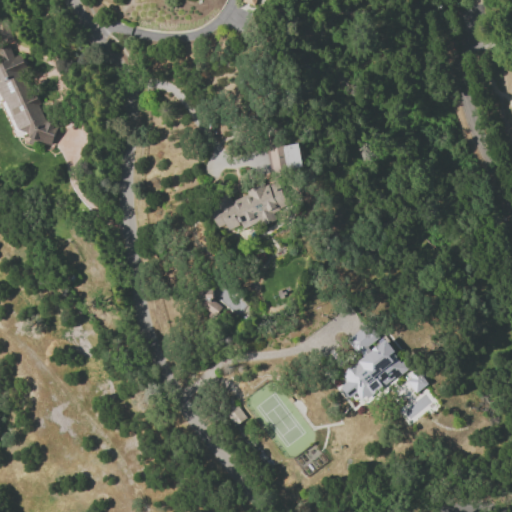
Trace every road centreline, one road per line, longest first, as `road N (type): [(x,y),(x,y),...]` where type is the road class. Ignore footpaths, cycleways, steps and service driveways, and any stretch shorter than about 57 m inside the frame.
road 1 (residential): [(260,511),(160,371),(128,222),(120,79),(70,0)]
road 2 (residential): [(511,244),(465,103),(463,38)]
